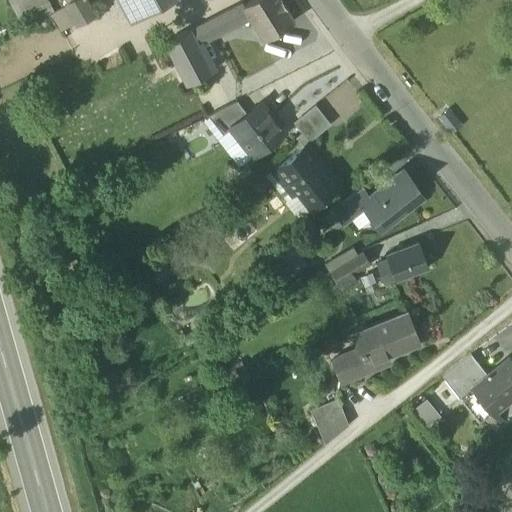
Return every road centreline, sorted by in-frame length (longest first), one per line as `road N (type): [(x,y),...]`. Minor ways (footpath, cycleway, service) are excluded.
road 1 (track): [(511,305),(250,511)]
road 2 (tertiary): [(511,251),(317,0)]
road 3 (primary): [(0,352),(45,511)]
